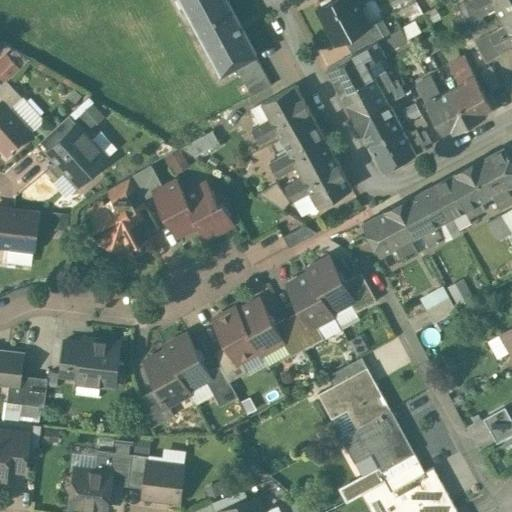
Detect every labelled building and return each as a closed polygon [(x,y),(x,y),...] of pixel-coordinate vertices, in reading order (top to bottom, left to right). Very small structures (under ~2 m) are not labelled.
[(257,53),(228,0),(184,0),(223,71),(236,64),(256,53),(257,53)] [(370,24),(357,0),(330,0),(319,7),(338,42),(345,38),(370,24)] [(472,0),(467,0),(459,5),(473,31),(487,24),(482,15),(481,16),(472,0)] [(511,0),(472,0),(481,16),(482,15),(497,6),(502,15),(511,9),(511,0)] [(511,9),(502,15),(507,24),(491,32),(501,50),(501,49),(511,43),(511,9)] [(370,24),(345,38),(353,53),(361,49),(378,39),(385,35),(377,20),(370,24)] [(385,35),(378,39),(384,51),(408,38),(402,27),(385,35)] [(491,32),(476,40),(488,60),(502,52),(501,49),(501,50),(491,32)] [(378,39),(361,49),(366,58),(376,53),(378,57),(386,53),(384,51),(378,39)] [(0,71),(10,80),(30,57),(13,42),(0,56),(0,71)] [(353,53),(328,67),(342,93),(375,75),(369,64),(366,58),(361,49),(353,53)] [(256,53),(236,64),(253,94),(272,84),(256,53)] [(465,54),(450,62),(461,83),(466,80),(465,78),(475,73),(465,54)] [(378,60),(369,64),(375,75),(383,70),(378,60)] [(388,80),(383,70),(375,75),(380,84),(388,80)] [(493,106),(476,73),(475,73),(465,78),(466,80),(461,83),(452,88),(471,123),(487,114),(484,110),(493,106)] [(375,75),(342,93),(356,118),(405,91),(399,79),(392,82),(395,86),(384,92),(380,84),(375,75)] [(432,75),(417,83),(426,100),(436,95),(437,96),(442,93),(432,75)] [(23,96),(7,79),(0,85),(0,101),(3,99),(11,107),(23,96)] [(296,84),(264,101),(272,117),(280,131),(283,136),(315,118),(296,84)] [(442,93),(437,96),(436,95),(426,100),(444,132),(452,128),(454,132),(471,123),(452,88),(442,93)] [(405,91),(356,118),(370,144),(402,126),(398,118),(393,109),(398,106),(401,113),(409,109),(408,107),(412,104),(405,91)] [(11,107),(3,99),(0,101),(0,146),(7,154),(13,148),(15,150),(18,148),(16,146),(33,131),(11,107)] [(93,104),(81,114),(89,123),(101,112),(93,104)] [(407,113),(398,118),(402,126),(412,121),(407,113)] [(70,114),(41,140),(49,149),(78,123),(70,114)] [(272,117),(253,127),(260,141),(280,131),(272,117)] [(315,118),(283,136),(290,150),(298,164),(301,170),(333,152),(315,118)] [(412,121),(402,126),(407,134),(416,129),(412,121)] [(49,149),(48,150),(58,161),(55,166),(60,172),(65,169),(79,184),(109,157),(108,156),(92,138),(78,123),(49,149)] [(402,126),(370,144),(384,170),(417,152),(416,152),(433,143),(426,130),(420,133),(422,138),(412,143),(407,134),(402,126)] [(213,130),(183,146),(197,155),(220,142),(213,130)] [(117,148),(101,131),(92,138),(108,156),(117,148)] [(511,156),(506,145),(483,157),(483,156),(470,163),(488,197),(494,194),(508,186),(511,183),(511,156)] [(290,150),(271,161),(278,175),(298,164),(290,150)] [(333,152),(301,170),(304,175),(311,189),(320,204),(352,187),(333,152)] [(152,163),(132,174),(145,198),(155,192),(165,186),(152,163)] [(470,163),(456,170),(457,171),(435,183),(453,216),(468,208),(482,200),(488,197),(470,163)] [(132,174),(108,188),(116,203),(129,196),(136,210),(147,204),(145,198),(132,174)] [(304,175),(286,185),(294,199),(311,189),(304,175)] [(165,186),(155,192),(177,234),(200,222),(185,193),(186,193),(178,179),(165,186)] [(219,202),(208,181),(186,193),(185,193),(200,222),(207,236),(234,221),(223,200),(219,202)] [(278,181),(258,192),(257,193),(283,208),(290,200),(278,181)] [(435,183),(413,195),(412,194),(399,201),(417,234),(424,231),(438,224),(453,216),(435,183)] [(511,189),(511,190),(508,186),(494,194),(503,208),(511,202),(511,189)] [(116,203),(90,216),(102,239),(127,246),(148,235),(149,234),(136,210),(129,196),(116,203)] [(482,200),(468,208),(471,214),(485,206),(482,200)] [(399,201),(386,208),(387,209),(363,221),(382,254),(397,245),(411,238),(417,234),(399,201)] [(38,213),(0,208),(0,243),(34,248),(38,213)] [(66,225),(64,209),(51,211),(53,227),(66,225)] [(511,225),(505,212),(498,216),(507,233),(511,231),(511,225)] [(498,216),(489,220),(498,238),(507,233),(498,216)] [(306,223),(284,235),(290,246),(318,231),(306,223)] [(438,224),(424,231),(431,244),(445,237),(438,224)] [(148,235),(127,246),(134,259),(155,248),(148,235)] [(411,238),(397,245),(404,259),(418,251),(411,238)] [(346,281),(332,255),(308,268),(310,271),(311,271),(332,310),(333,309),(351,299),(355,297),(346,281)] [(332,310),(311,271),(310,271),(288,284),(302,309),(311,326),(317,322),(334,313),(333,309),(332,310)] [(363,271),(346,281),(355,297),(351,299),(357,311),(378,299),(363,271)] [(468,274),(453,283),(462,301),(478,292),(468,274)] [(451,296),(428,309),(434,321),(457,309),(451,296)] [(276,322),(262,297),(239,309),(260,348),(261,352),(284,340),(285,339),(276,322)] [(260,348),(239,309),(238,306),(214,319),(229,345),(237,361),(241,358),(260,348)] [(311,326),(302,309),(289,316),(306,347),(306,348),(325,337),(317,322),(311,326)] [(289,316),(288,316),(276,322),(285,339),(284,340),(292,355),(306,347),(289,316)] [(511,326),(503,332),(511,348),(511,326)] [(366,329),(355,335),(364,350),(374,345),(366,329)] [(210,370),(189,332),(166,345),(167,348),(168,348),(189,387),(190,386),(192,390),(198,401),(214,392),(206,377),(212,374),(210,370)] [(121,341),(84,336),(83,340),(79,376),(78,380),(116,385),(122,380),(123,372),(118,366),(121,341)] [(83,340),(66,338),(61,374),(79,376),(83,340)] [(237,361),(229,345),(216,352),(222,364),(231,380),(248,370),(241,358),(237,361)] [(167,348),(145,361),(159,386),(168,403),(169,402),(192,390),(190,386),(189,387),(168,348),(167,348)] [(8,350),(0,349),(0,382),(10,384),(21,385),(22,374),(25,351),(8,349),(8,350)] [(362,355),(329,374),(334,384),(368,365),(362,355)] [(231,380),(222,364),(210,370),(212,374),(206,377),(214,392),(221,405),(239,395),(231,380)] [(334,384),(319,392),(330,412),(345,403),(357,426),(391,408),(368,365),(334,384)] [(49,377),(22,374),(21,385),(10,384),(8,400),(45,405),(49,377)] [(159,386),(142,396),(152,426),(175,414),(169,402),(168,403),(159,386)] [(511,416),(506,405),(485,417),(498,441),(511,433),(511,416)] [(415,451),(391,408),(357,426),(342,435),(353,454),(368,446),(381,469),(415,451)] [(13,432),(0,429),(0,465),(1,465),(8,466),(13,432)] [(29,434),(13,432),(8,466),(25,468),(29,434)] [(133,452),(99,448),(96,469),(112,472),(111,482),(129,484),(133,452)] [(415,451),(381,469),(386,479),(420,460),(415,451)] [(150,454),(133,452),(129,484),(145,486),(149,460),(150,454)] [(149,460),(145,486),(144,494),(181,498),(185,464),(149,460)] [(420,460),(386,479),(392,489),(426,470),(420,460)] [(426,470),(392,489),(386,479),(365,490),(377,511),(396,511),(411,504),(415,511),(450,511),(458,508),(434,466),(426,470)] [(96,469),(76,467),(73,498),(78,504),(108,507),(111,482),(112,472),(96,469)] [(210,483),(214,494),(234,487),(230,476),(210,483)] [(245,487),(212,500),(216,511),(223,511),(223,509),(250,498),(245,487)] [(250,498),(223,509),(223,511),(263,511),(257,495),(250,498)]
